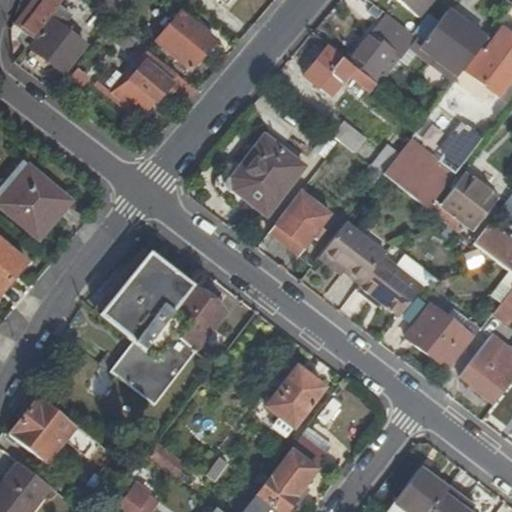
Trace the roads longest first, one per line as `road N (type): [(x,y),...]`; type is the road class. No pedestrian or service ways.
road 1 (residential): [(408,406),(145,191)]
road 2 (residential): [(145,191),(49,313),(0,393)]
road 3 (residential): [(300,0),(145,191)]
road 4 (residential): [(145,191),(0,80)]
road 5 (residential): [(408,406),(332,511)]
road 6 (residential): [(511,483),(408,406)]
